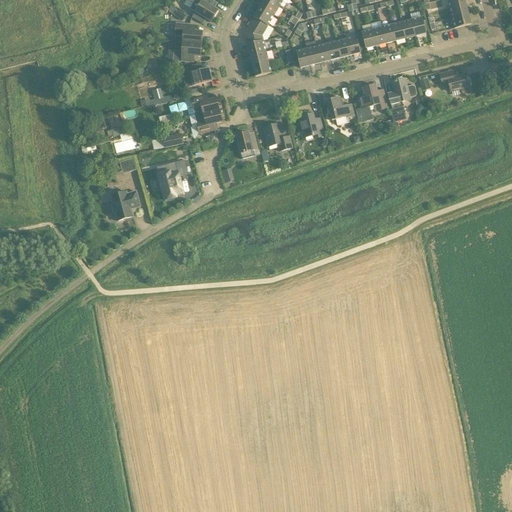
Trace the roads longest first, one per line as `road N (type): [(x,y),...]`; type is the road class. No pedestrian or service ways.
road 1 (residential): [(51,304),(208,200),(215,192),(209,161),(241,100)]
road 2 (residential): [(476,48),(241,100)]
